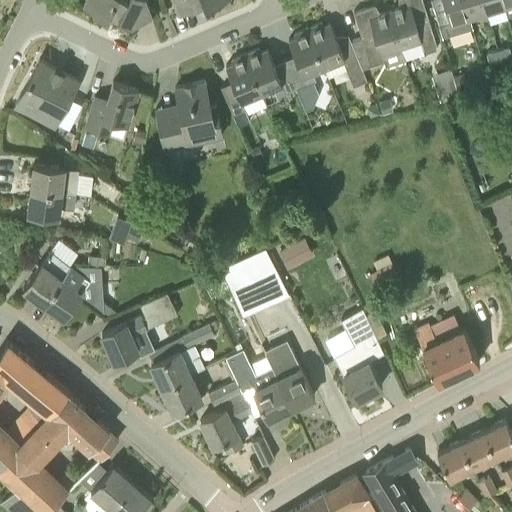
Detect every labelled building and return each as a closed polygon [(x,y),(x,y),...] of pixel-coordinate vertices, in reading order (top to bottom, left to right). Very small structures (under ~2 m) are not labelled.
[(84,0),(83,2),(107,14),(109,10),(131,20),(152,13),(147,0),(84,0)] [(173,0),(179,11),(204,1),(206,5),(218,0),(173,0)] [(401,47),(404,58),(424,52),(422,49),(435,45),(437,44),(422,0),(400,0),(401,6),(390,10),(401,47)] [(468,15),(463,0),(431,0),(442,35),(472,26),(469,15),(468,15)] [(482,0),(463,0),(468,15),(469,15),(486,9),(482,0)] [(482,0),(486,9),(503,4),(502,0),(482,0)] [(367,80),(367,79),(362,67),(384,60),(382,52),(401,47),(390,10),(379,13),(374,6),(357,11),(356,10),(354,11),(361,37),(351,40),(348,33),(348,34),(367,80)] [(324,66),(342,58),(353,85),(367,80),(348,34),(337,38),(330,22),(323,24),(322,21),(308,27),(324,66)] [(313,71),(324,66),(308,27),(294,32),(296,36),(289,39),(297,59),(287,64),(296,87),(316,79),(313,71)] [(498,48),(501,58),(511,54),(509,45),(498,48)] [(259,47),(244,53),(260,92),(274,86),(277,95),(296,87),(287,64),(276,68),(267,47),(260,50),(259,47)] [(501,58),(498,48),(486,52),(489,61),(501,58)] [(260,92),(244,53),(232,58),(233,62),(226,65),(234,85),(224,89),(233,112),(246,107),(243,99),(260,92)] [(62,71),(63,70),(39,58),(16,103),(54,123),(78,78),(77,77),(76,80),(62,71)] [(454,73),(451,67),(442,70),(448,89),(457,86),(457,84),(454,73)] [(454,73),(457,84),(465,82),(462,71),(454,73)] [(211,105),(205,80),(175,86),(179,102),(156,107),(165,147),(223,134),(216,103),(211,105)] [(128,125),(139,88),(113,81),(108,99),(95,95),(86,126),(110,133),(114,121),(128,125)] [(392,109),(389,96),(377,99),(381,112),(392,109)] [(375,102),(366,106),(369,114),(378,110),(375,102)] [(134,128),(130,142),(139,144),(143,130),(134,128)] [(34,161),(31,187),(74,190),(77,169),(65,168),(65,165),(34,161)] [(74,190),(31,187),(28,211),(59,214),(60,204),(72,206),(74,190)] [(141,230),(129,225),(125,236),(138,241),(141,230)] [(297,261),(289,244),(279,249),(288,266),(297,261)] [(242,313),(289,292),(265,246),(221,266),(242,313)] [(45,300),(72,265),(69,264),(50,249),(24,285),(45,300)] [(104,264),(104,255),(87,254),(87,263),(104,264)] [(377,290),(401,279),(393,261),(369,272),(377,290)] [(90,278),(72,265),(45,300),(64,314),(78,295),(90,278)] [(113,358),(138,346),(132,334),(177,314),(166,291),(144,301),(149,311),(102,332),(113,358)] [(356,398),(382,385),(368,359),(384,351),(362,306),(340,318),(349,333),(328,345),(333,354),(356,398)] [(162,387),(190,373),(190,372),(204,365),(193,343),(213,333),(208,322),(181,335),(186,346),(151,363),(162,387)] [(436,339),(428,322),(414,329),(438,380),(479,360),(464,326),(436,339)] [(66,388),(5,339),(0,346),(0,463),(19,440),(52,405),(66,388)] [(271,365),(272,365),(291,406),(314,394),(291,347),(278,353),(274,346),(264,350),(266,354),(267,353),(270,362),(271,365)] [(236,378),(239,386),(251,380),(254,387),(253,387),(268,417),(291,406),(272,365),(271,365),(270,362),(267,353),(266,354),(243,365),(238,353),(222,361),(232,380),(236,378)] [(201,396),(190,373),(162,387),(173,409),(201,396)] [(241,390),(239,386),(236,378),(232,380),(208,392),(214,403),(241,390)] [(43,511),(56,501),(68,488),(77,479),(66,468),(57,478),(37,457),(65,427),(96,457),(99,455),(101,457),(103,455),(119,438),(68,391),(68,390),(66,388),(52,405),(19,440),(0,463),(0,469),(16,484),(0,499),(0,500),(12,511),(43,511)] [(243,444),(231,419),(245,412),(239,400),(201,418),(213,444),(222,439),(228,450),(243,444)] [(483,428),(495,455),(511,446),(511,431),(505,418),(483,428)] [(460,439),(472,465),(495,455),(483,428),(460,439)] [(262,463),(274,457),(264,436),(251,442),(262,463)] [(472,465),(460,439),(437,450),(449,476),(472,465)] [(390,511),(414,511),(391,472),(416,457),(410,446),(365,470),(390,511)] [(90,488),(111,506),(134,482),(113,463),(90,488)] [(484,495),(496,489),(489,475),(484,465),(473,470),(477,480),(484,495)] [(507,484),(511,481),(511,468),(510,465),(500,469),(507,484)] [(322,491),(334,510),(351,500),(358,511),(381,511),(356,473),(342,481),(322,491)] [(111,506),(105,511),(145,511),(144,510),(153,499),(134,482),(111,506)] [(468,506),(476,497),(465,486),(456,495),(468,506)] [(331,511),(334,510),(322,491),(288,511),(331,511)] [(60,511),(63,509),(56,501),(43,511),(60,511)]
